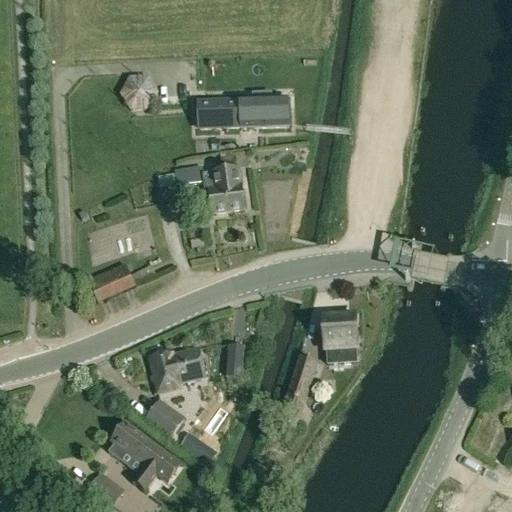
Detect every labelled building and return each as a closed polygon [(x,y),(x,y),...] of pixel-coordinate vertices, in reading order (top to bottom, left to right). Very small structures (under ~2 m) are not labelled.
[(130,114),(149,113),(159,96),(148,79),(128,80),(120,97),(130,114)] [(200,132),(288,129),(287,103),(199,106),(200,132)] [(242,190),(241,190),(229,192),(227,174),(202,178),(205,195),(209,195),(212,218),(245,213),(242,190)] [(126,268),(88,285),(98,306),(135,290),(133,285),(155,275),(152,269),(130,278),(126,268)] [(323,319),(325,354),(358,352),(356,317),(323,319)] [(245,349),(230,348),(228,380),(243,381),(245,349)] [(175,358),(175,356),(150,362),(158,397),(183,391),(182,388),(206,382),(199,352),(175,358)] [(283,411),(303,417),(320,364),(298,359),(283,411)] [(144,426),(170,445),(187,421),(160,402),(144,426)] [(115,448),(109,456),(139,479),(134,485),(146,494),(157,480),(168,487),(182,468),(126,426),(112,446),(115,448)] [(80,509),(83,511),(82,511),(118,511),(114,508),(125,494),(101,476),(88,493),(91,496),(80,509)] [(483,511),(509,511),(511,506),(511,493),(495,486),(483,511)]
